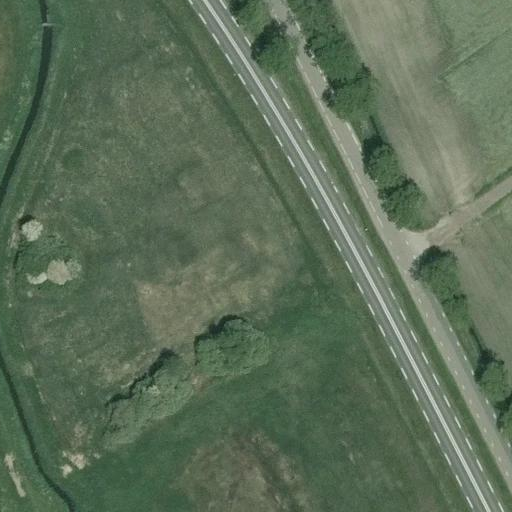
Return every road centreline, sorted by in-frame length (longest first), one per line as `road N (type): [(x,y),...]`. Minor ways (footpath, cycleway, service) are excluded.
road 1 (primary): [(487,511),(333,208),(204,0)]
road 2 (unclassified): [(511,466),(275,0)]
